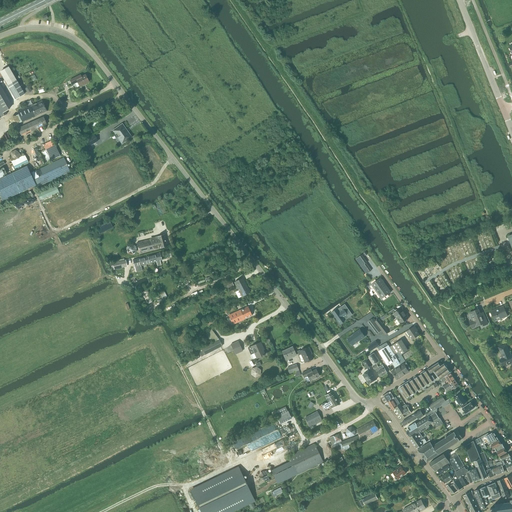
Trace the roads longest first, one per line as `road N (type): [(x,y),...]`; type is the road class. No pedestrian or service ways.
road 1 (unclassified): [(52,29),(87,48),(306,328)]
road 2 (track): [(258,465),(235,462),(182,485),(155,486),(102,511)]
road 3 (residential): [(451,499),(375,402)]
